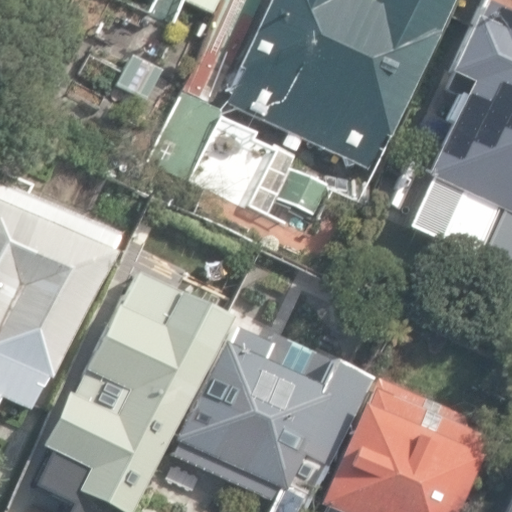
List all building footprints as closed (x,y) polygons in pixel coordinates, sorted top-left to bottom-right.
[(438,0),(262,0),(221,96),(368,160),(438,0)] [(511,18),(469,0),(468,0),(438,69),(462,79),(422,169),(495,201),(470,258),(511,276),(511,18)] [(111,227),(0,178),(0,396),(31,410),(111,227)] [(221,310),(114,263),(37,440),(90,462),(79,486),(133,510),(221,310)] [(269,335),(226,316),(163,461),(260,502),(255,511),(301,511),(364,368),(317,348),(308,369),(263,350),(269,335)] [(448,511),(486,427),(373,378),(313,511),(448,511)] [(511,511),(511,486),(501,511),(511,511)]
